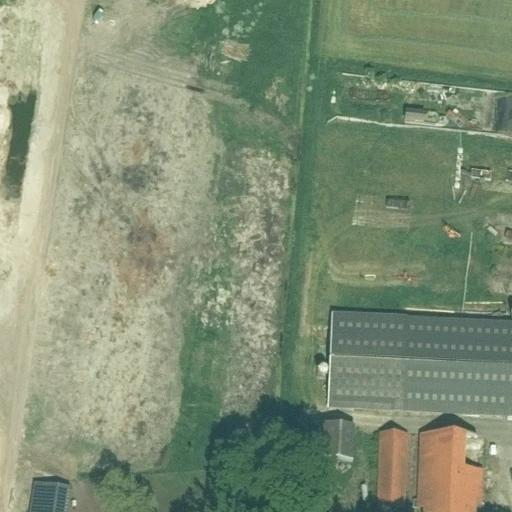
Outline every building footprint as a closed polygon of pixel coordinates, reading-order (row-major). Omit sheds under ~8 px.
[(111,114),(74,445),(88,446),(89,435),(146,442),(181,122),(111,114)] [(511,328),(332,321),(328,411),(511,418),(511,328)] [(351,466),(353,431),(303,428),(301,463),(351,466)] [(404,511),(407,438),(379,436),(376,510),(404,511)] [(482,462),(483,441),(419,438),(417,511),(423,511),(474,511),(474,509),(480,510),(482,474),(476,474),(476,462),(482,462)] [(30,511),(66,511),(70,492),(34,487),(30,511)]
